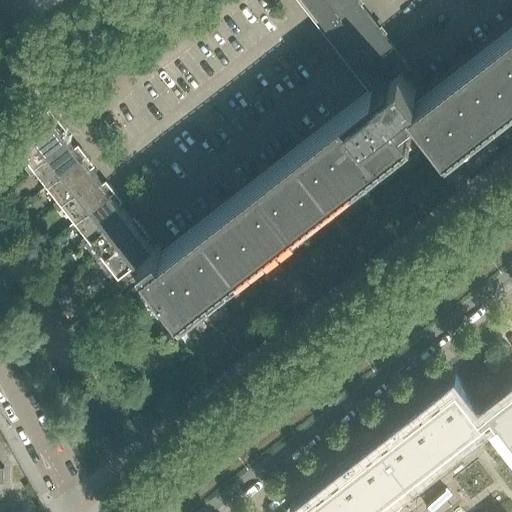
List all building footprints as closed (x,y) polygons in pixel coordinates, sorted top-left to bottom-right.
[(53,0),(33,0),(41,10),(53,0)] [(169,0),(77,71),(91,89),(207,0),(169,0)] [(152,272),(137,283),(179,336),(422,147),(427,153),(440,143),(459,167),(461,166),(511,126),(511,24),(411,104),(407,98),(416,91),(403,75),(410,69),(404,61),(407,59),(360,0),(299,0),(362,80),(368,88),(161,249),(157,244),(153,247),(152,246),(140,256),(141,258),(152,272)] [(20,147),(58,117),(54,112),(50,115),(40,102),(0,133),(0,134),(4,139),(9,134),(20,147)] [(28,171),(69,139),(60,127),(63,124),(58,117),(20,147),(31,161),(24,167),(28,171)] [(48,184),(87,154),(82,148),(78,151),(69,139),(28,171),(31,174),(37,170),(48,184)] [(440,143),(427,153),(448,180),(462,170),(440,143)] [(56,207),(97,175),(88,163),(91,160),(87,154),(48,184),(59,197),(52,202),(56,207)] [(76,220),(115,190),(110,184),(106,187),(97,175),(56,207),(59,210),(65,205),(76,220)] [(84,243),(125,211),(116,199),(119,196),(115,190),(76,220),(86,233),(80,237),(84,243)] [(105,256),(143,226),(138,220),(134,223),(125,211),(84,243),(87,247),(94,242),(105,256)] [(140,256),(152,246),(144,235),(147,232),(143,226),(105,256),(115,269),(109,274),(113,280),(141,258),(140,256)] [(431,459),(482,420),(456,386),(406,426),(431,459)] [(511,438),(511,389),(488,408),(511,438)] [(431,459),(406,426),(355,465),(381,498),(431,459)] [(363,511),(381,498),(355,465),(305,504),(310,511),(363,511)]
